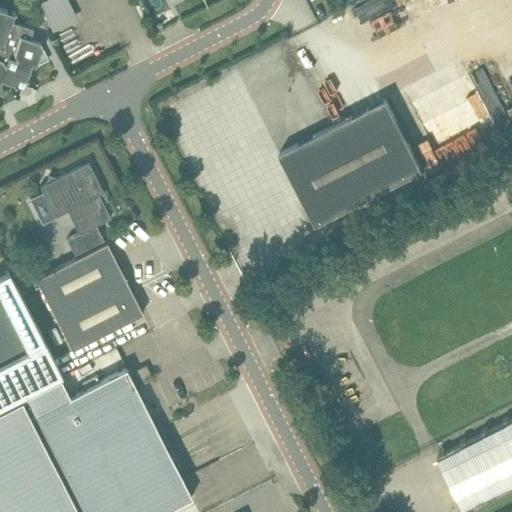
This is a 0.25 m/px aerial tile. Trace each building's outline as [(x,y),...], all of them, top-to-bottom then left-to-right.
[(74,18),(65,0),(45,0),(40,3),(52,29),(74,18)] [(0,80),(20,86),(27,62),(34,64),(48,59),(38,43),(37,41),(25,37),(27,32),(31,33),(33,28),(10,20),(13,12),(15,11),(14,10),(12,11),(0,7),(0,80)] [(279,152),(316,223),(422,168),(386,97),(279,152)] [(42,190),(29,197),(41,222),(55,216),(67,210),(78,231),(66,238),(76,256),(35,277),(71,348),(125,321),(143,312),(106,241),(105,241),(96,224),(110,217),(99,193),(103,191),(88,160),(79,165),(56,177),(49,175),(46,181),(39,185),(42,190)] [(0,405),(62,375),(8,270),(0,274),(0,405)] [(0,407),(0,511),(159,511),(191,496),(125,367),(69,395),(60,377),(0,407)]
